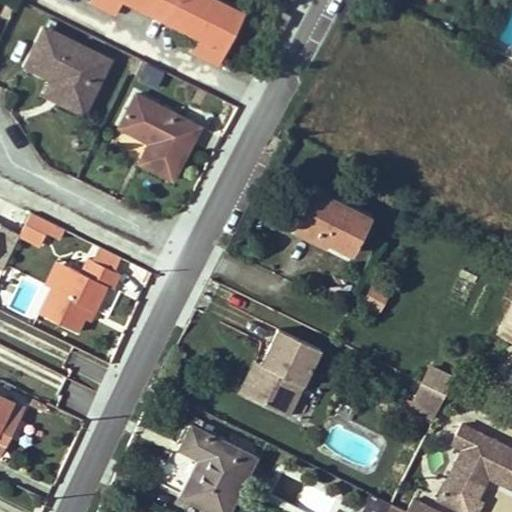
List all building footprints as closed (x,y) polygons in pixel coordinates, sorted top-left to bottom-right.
[(192,52),(218,65),(221,58),(244,14),(216,0),(91,0),(91,1),(116,14),(123,0),(142,10),(146,2),(188,23),(184,31),(199,38),(192,52)] [(142,10),(184,31),(188,23),(146,2),(142,10)] [(290,14),(282,10),(274,25),(283,30),(290,14)] [(67,82),(57,102),(80,113),(106,57),(42,27),(25,62),(49,74),(67,82)] [(156,83),(162,67),(141,60),(136,76),(156,83)] [(49,74),(40,94),(57,102),(67,82),(49,74)] [(148,142),(138,162),(172,179),(199,126),(135,94),(118,127),(142,139),(144,134),(150,137),(148,142)] [(142,139),(148,142),(150,137),(144,134),(142,139)] [(352,249),(368,216),(315,190),(295,229),(315,239),(317,233),(352,249)] [(52,225),(30,214),(21,232),(43,243),(52,225)] [(119,258),(97,247),(91,260),(112,270),(119,258)] [(76,331),(82,318),(88,306),(95,310),(106,287),(110,288),(118,273),(112,270),(91,260),(87,258),(79,274),(66,267),(55,289),(50,288),(38,313),(76,331)] [(50,288),(55,289),(66,267),(55,262),(43,285),(50,288)] [(368,280),(358,300),(378,310),(388,290),(368,280)] [(82,318),(90,322),(95,310),(88,306),(82,318)] [(511,339),(511,323),(505,320),(498,333),(511,339)] [(282,330),(264,365),(249,395),(291,417),(306,388),(324,352),(282,330)] [(242,392),(249,395),(264,365),(258,362),(242,392)] [(428,366),(425,371),(447,382),(449,376),(428,366)] [(420,381),(442,392),(447,382),(425,371),(420,381)] [(410,401),(433,412),(442,392),(420,381),(410,401)] [(0,442),(6,445),(24,407),(0,395),(0,442)] [(410,401),(407,408),(430,419),(433,412),(410,401)] [(462,448),(444,483),(450,485),(476,432),(460,425),(451,443),(462,448)] [(182,448),(202,458),(184,495),(217,511),(227,511),(255,457),(193,427),(182,448)] [(484,475),(492,479),(511,488),(511,449),(476,432),(450,485),(444,483),(436,499),(462,511),(475,511),(482,500),(474,496),(484,475)] [(387,511),(391,504),(371,493),(361,511),(387,511)] [(412,500),(407,511),(409,511),(436,511),(429,508),(412,500)]
